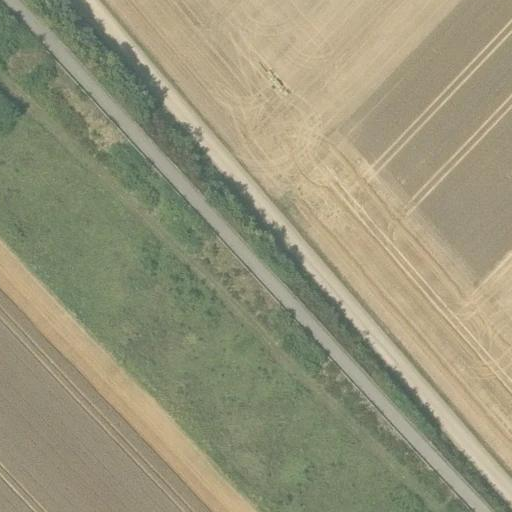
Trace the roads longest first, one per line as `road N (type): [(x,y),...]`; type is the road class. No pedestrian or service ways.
road 1 (track): [(459,511),(27,0)]
road 2 (track): [(412,511),(0,60)]
